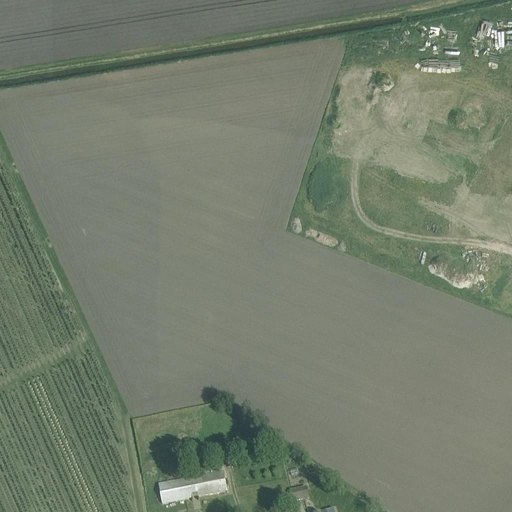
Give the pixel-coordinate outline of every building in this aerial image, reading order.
[(511,152),(511,120),(481,110),(471,139),(511,152)] [(392,192),(473,213),(487,157),(406,137),(392,192)] [(511,167),(505,164),(484,223),(511,232),(511,167)] [(159,485),(162,505),(227,492),(223,472),(159,485)] [(292,492),(294,502),(309,499),(307,489),(292,492)]
